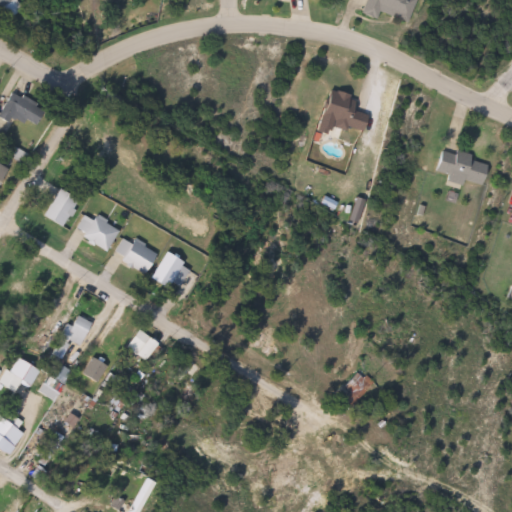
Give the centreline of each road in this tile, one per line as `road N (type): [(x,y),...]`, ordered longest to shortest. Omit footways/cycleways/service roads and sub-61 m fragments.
road 1 (residential): [(75,94),(98,69),(138,49),(230,26),(313,31),(356,44),(511,115)]
road 2 (residential): [(317,418),(0,224)]
road 3 (residential): [(0,229),(75,94)]
